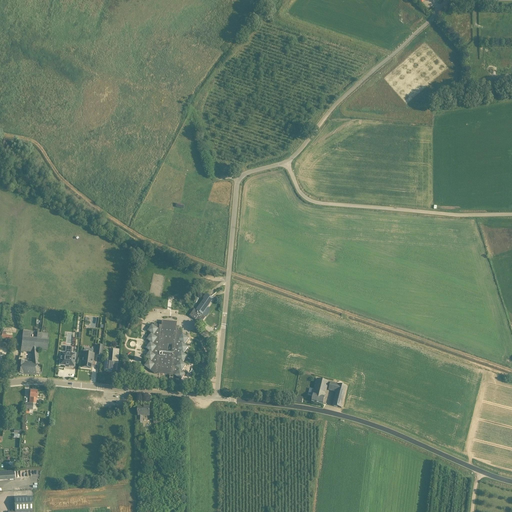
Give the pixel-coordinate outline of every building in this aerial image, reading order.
[(196,320),(198,322),(199,322),(200,320),(203,322),(206,317),(202,315),(207,309),(214,300),(210,297),(206,294),(203,299),(204,299),(196,311),(194,309),(190,316),(196,320)] [(151,371),(154,374),(157,374),(169,375),(170,375),(173,375),(175,376),(181,380),(186,374),(182,371),(187,365),(183,362),(187,356),(184,353),(188,347),(185,344),(189,338),(179,331),(179,327),(177,327),(177,322),(162,321),(162,325),(159,325),(159,326),(159,329),(154,325),(152,324),(148,331),(151,334),(147,340),(150,342),(147,348),(146,349),(149,351),(146,356),(145,358),(149,360),(144,366),(151,371)] [(48,334),(37,333),(37,339),(30,339),(31,332),(23,331),(20,352),(31,353),(32,355),(38,355),(38,350),(46,351),(48,334)] [(59,365),(65,366),(66,365),(69,365),(68,366),(74,367),(76,354),(71,353),(71,352),(65,351),(65,353),(61,353),(59,365)] [(91,369),(92,364),(92,361),(93,361),(94,354),(84,353),(82,368),(91,369)] [(104,363),(103,368),(105,368),(105,370),(106,371),(106,372),(112,372),(112,371),(114,371),(114,364),(118,364),(119,360),(113,359),(112,363),(105,362),(105,363),(104,363)] [(36,376),(37,364),(33,363),(18,362),(16,374),(36,376)] [(323,405),(323,404),(325,397),(329,382),(318,379),(312,402),(323,405)] [(337,391),(333,406),(342,408),(347,387),(338,384),(337,391)] [(25,403),(24,410),(32,410),(33,404),(36,404),(36,399),(37,399),(37,391),(30,391),(29,403),(25,403)] [(139,407),(138,407),(138,423),(143,424),(144,416),(150,416),(150,407),(149,407),(139,407)] [(33,511),(32,497),(14,498),(14,511),(32,511),(33,511)]
